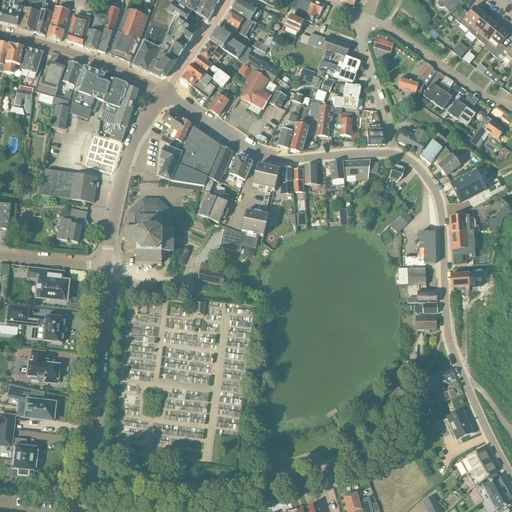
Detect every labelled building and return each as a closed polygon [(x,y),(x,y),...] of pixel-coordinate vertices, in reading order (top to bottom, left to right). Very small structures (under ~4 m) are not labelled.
[(2,15),(0,22),(0,24),(18,28),(20,19),(23,0),(5,0),(5,4),(4,4),(2,15)] [(25,10),(19,31),(33,34),(40,10),(39,10),(41,2),(36,0),(35,4),(33,12),(25,10)] [(41,0),(41,2),(39,10),(40,10),(33,34),(45,38),(52,13),(46,11),(48,5),(45,4),(46,0),(41,0)] [(73,10),(91,15),(97,0),(98,1),(98,0),(62,0),(75,3),(73,10)] [(113,0),(108,18),(104,30),(112,33),(115,24),(119,11),(115,10),(117,3),(115,2),(116,0),(114,0),(113,0)] [(173,19),(187,26),(193,16),(185,12),(187,9),(179,5),(180,4),(178,3),(178,4),(172,1),(172,0),(158,0),(150,24),(168,31),(173,19)] [(194,14),(208,22),(213,12),(199,5),(191,0),(187,0),(182,0),(180,4),(179,5),(187,9),(185,12),(193,16),(194,14)] [(201,0),(199,5),(213,12),(220,0),(219,0),(201,0)] [(241,0),(236,0),(230,11),(249,22),(250,21),(257,9),(241,0)] [(286,0),(284,6),(290,8),(293,0),(286,0)] [(293,0),(290,8),(295,11),(300,0),(293,0)] [(300,0),(295,11),(301,13),(306,2),(301,0),(300,0)] [(449,13),(451,11),(459,5),(455,0),(440,0),(439,1),(438,3),(438,5),(438,6),(440,8),(441,9),(443,9),(445,8),(449,13)] [(313,1),(311,4),(307,16),(305,21),(312,24),(313,23),(314,20),(317,22),(320,15),(324,6),(313,1)] [(301,13),(307,16),(311,4),(306,2),(301,13)] [(96,52),(99,43),(107,17),(99,15),(100,9),(96,8),(95,14),(90,32),(87,39),(85,49),(96,52)] [(455,21),(462,26),(468,32),(471,29),(483,15),(474,8),(469,15),(464,11),(455,21)] [(50,29),(47,39),(61,43),(69,13),(56,9),(50,29)] [(143,17),(137,14),(130,37),(132,38),(131,41),(129,40),(120,61),(130,65),(134,56),(140,41),(148,19),(151,12),(145,10),(143,17)] [(109,56),(120,61),(129,40),(131,41),(132,38),(130,37),(137,14),(136,14),(126,11),(118,34),(109,56)] [(249,22),(230,11),(222,25),(236,34),(248,40),(245,38),(251,27),(254,29),(256,25),(250,21),(249,22)] [(67,43),(83,48),(89,24),(91,16),(86,14),(84,22),(81,21),(73,19),(72,27),(67,43)] [(292,15),(283,35),(296,40),(304,21),(292,15)] [(480,36),(491,22),(483,15),(471,29),(468,32),(476,40),(480,36)] [(435,17),(431,21),(435,26),(440,22),(435,17)] [(176,63),(177,60),(179,58),(180,59),(197,34),(187,27),(187,26),(173,19),(168,31),(167,32),(149,74),(161,80),(161,79),(165,78),(166,78),(177,63),(176,63)] [(491,22),(480,36),(476,40),(485,46),(488,43),(500,29),(491,22)] [(149,74),(167,32),(168,31),(150,24),(142,43),(144,44),(137,58),(133,67),(148,74),(149,74)] [(217,47),(243,65),(247,56),(251,51),(245,48),(230,39),(232,35),(221,28),(220,27),(219,27),(218,28),(209,42),(217,47)] [(492,55),(496,59),(505,48),(501,45),(508,36),(500,29),(488,43),(496,50),(492,55)] [(105,55),(112,33),(104,30),(97,52),(105,55)] [(311,34),(310,38),(303,35),(300,42),(323,50),(346,58),(350,46),(326,37),(326,40),(311,34)] [(263,45),(257,41),(253,48),(265,54),(268,48),(272,51),(278,41),(272,38),(271,39),(268,37),(263,45)] [(393,44),(377,39),(374,49),(390,54),(393,44)] [(0,71),(4,73),(9,45),(0,42),(0,71)] [(219,63),(225,54),(218,49),(209,43),(199,56),(210,63),(213,59),(219,63)] [(20,67),(22,58),(24,48),(9,45),(4,73),(14,75),(15,66),(20,67)] [(456,48),(452,53),(460,59),(464,54),(456,48)] [(511,49),(510,52),(505,48),(496,59),(501,63),(506,57),(511,62),(507,65),(511,68),(511,66),(511,49)] [(37,76),(43,54),(43,53),(26,49),(23,59),(21,71),(37,76)] [(325,52),(323,59),(329,61),(332,54),(325,52)] [(247,56),(243,65),(251,71),(252,72),(258,74),(264,79),(271,68),(260,61),(259,63),(247,56)] [(217,71),(207,63),(199,57),(193,64),(201,70),(205,73),(207,70),(214,75),(212,78),(213,79),(212,81),(217,85),(222,89),(229,80),(217,71)] [(338,67),(342,69),(356,74),(360,63),(346,58),(343,64),(339,62),(338,67)] [(69,63),(62,83),(75,87),(82,67),(69,63)] [(212,81),(200,71),(192,65),(186,73),(187,74),(182,80),(208,100),(213,92),(214,89),(217,85),(212,81)] [(247,80),(251,71),(243,65),(238,74),(247,80)] [(402,78),(399,90),(407,92),(407,95),(408,97),(411,98),(413,97),(414,94),(420,96),(423,87),(424,85),(426,86),(429,81),(436,72),(432,70),(433,70),(426,65),(419,74),(419,75),(417,83),(402,78)] [(483,75),(486,70),(480,65),(476,70),(482,75),(483,75)] [(43,82),(38,81),(34,94),(55,100),(58,91),(65,70),(55,67),(54,69),(48,68),(43,82)] [(76,93),(70,113),(88,120),(91,113),(96,100),(100,101),(104,103),(111,83),(103,80),(105,76),(84,68),(81,77),(76,93)] [(266,79),(277,88),(284,92),(290,94),(284,91),(285,90),(288,90),(289,88),(287,86),(276,79),(279,74),(271,68),(264,79),(266,79)] [(338,80),(348,84),(352,85),(356,74),(342,69),(338,80)] [(486,70),(483,75),(490,80),(492,82),(497,85),(499,82),(501,80),(494,74),(488,69),(486,70)] [(271,98),(274,92),(277,88),(266,79),(264,79),(258,74),(252,72),(245,83),(248,85),(241,99),(263,111),(270,97),(271,98)] [(314,76),(302,72),(299,80),(314,85),(315,79),(313,78),(314,76)] [(238,78),(235,83),(242,87),(245,82),(238,78)] [(423,97),(433,104),(449,81),(446,79),(443,83),(442,82),(438,89),(432,85),(423,97)] [(112,80),(111,83),(104,103),(103,111),(116,117),(119,109),(118,109),(121,101),(123,101),(128,87),(128,86),(112,80)] [(316,89),(312,101),(313,101),(314,101),(318,91),(319,90),(322,82),(319,81),(316,89)] [(449,81),(433,104),(443,111),(452,98),(446,94),(453,84),(449,81)] [(330,94),(333,85),(324,82),(321,91),(330,94)] [(345,85),(343,97),(359,99),(360,88),(350,86),(345,85)] [(456,85),(452,90),(457,94),(461,89),(456,85)] [(139,91),(136,90),(128,87),(123,101),(121,101),(118,109),(119,109),(116,117),(117,117),(114,128),(125,131),(126,129),(126,130),(138,94),(139,91)] [(275,93),(274,95),(269,104),(279,110),(284,101),(286,98),(292,102),(295,96),(290,94),(284,92),(277,88),(274,92),(275,93)] [(18,90),(16,98),(14,106),(21,107),(23,99),(26,100),(24,108),(26,114),(30,114),(32,101),(34,93),(32,93),(19,90),(18,90)] [(323,103),(324,103),(327,94),(318,91),(314,101),(320,103),(323,103)] [(59,93),(56,103),(63,105),(66,95),(59,93)] [(447,114),(457,121),(474,97),(469,94),(462,105),(456,101),(447,114)] [(219,117),(224,109),(229,102),(218,96),(215,100),(209,110),(219,117)] [(296,96),(294,101),(301,104),(303,99),(296,96)] [(357,111),(359,99),(343,97),(343,99),(335,98),(334,107),(357,111)] [(474,97),(457,121),(467,128),(476,115),(470,111),(478,101),(474,97)] [(96,100),(91,113),(95,114),(100,101),(96,100)] [(312,103),(311,111),(310,121),(318,122),(320,108),(320,103),(314,101),(313,101),(312,104),(312,103)] [(320,108),(318,122),(317,137),(328,138),(329,121),(331,121),(332,111),(333,109),(324,108),(326,104),(324,103),(323,103),(320,103),(320,108)] [(57,106),(52,128),(64,131),(68,112),(69,108),(67,108),(66,108),(62,107),(57,106)] [(23,110),(13,108),(10,114),(24,116),(23,110)] [(164,123),(164,126),(163,136),(181,146),(180,147),(181,148),(191,126),(170,111),(162,122),(164,123)] [(362,122),(368,122),(368,121),(371,121),(371,119),(368,118),(369,112),(363,112),(362,122)] [(481,112),(477,116),(477,121),(482,123),(486,120),(486,118),(486,114),(484,114),(481,112)] [(342,115),(341,127),(340,137),(351,138),(353,116),(350,116),(350,114),(348,114),(347,116),(342,115)] [(481,128),(470,143),(478,150),(481,146),(482,145),(482,143),(481,141),(480,140),(486,133),(496,141),(504,130),(487,118),(481,128)] [(296,125),(295,129),(289,150),(302,153),(304,144),(309,129),(296,125)] [(182,154),(181,155),(170,182),(170,183),(192,186),(204,188),(207,179),(221,148),(191,126),(181,148),(184,149),(182,154)] [(289,150),(295,129),(288,126),(287,130),(283,129),(282,131),(280,137),(278,147),(289,150)] [(121,144),(125,131),(114,128),(111,140),(110,141),(121,144)] [(367,131),(368,146),(385,146),(384,135),(383,131),(367,131)] [(403,132),(398,142),(420,154),(425,145),(425,144),(429,138),(418,132),(414,138),(403,132)] [(463,133),(458,141),(467,147),(470,143),(472,139),(463,133)] [(430,166),(435,160),(444,148),(448,143),(438,135),(420,158),(430,166)] [(94,136),(85,166),(111,175),(121,145),(94,136)] [(158,177),(158,178),(159,178),(170,183),(170,182),(181,155),(182,154),(165,147),(161,159),(160,161),(165,163),(165,164),(162,163),(160,168),(162,168),(159,175),(158,177)] [(204,188),(203,193),(210,194),(214,182),(219,185),(226,168),(229,163),(231,157),(232,155),(233,154),(221,147),(221,148),(207,179),(204,188)] [(459,168),(444,148),(435,160),(439,166),(438,167),(446,177),(454,171),(459,168)] [(233,166),(227,180),(233,182),(235,177),(245,182),(252,164),(237,157),(233,166)] [(368,181),(370,161),(345,163),(346,178),(356,177),(357,181),(367,181),(368,181)] [(342,163),(330,164),(331,168),(332,178),(332,182),(336,181),(337,188),(345,187),(344,180),(343,173),(342,163)] [(253,187),(264,189),(274,192),(280,171),(258,165),(253,187)] [(405,168),(394,165),(390,179),(388,184),(386,188),(380,200),(386,203),(392,191),(391,190),(395,182),(398,182),(402,177),(405,168)] [(317,186),(316,170),(316,166),(305,167),(305,187),(317,186)] [(282,169),(282,179),(281,195),(293,195),(293,169),(282,169)] [(303,193),(303,180),(303,170),(293,170),(294,193),(303,193)] [(72,201),(83,203),(93,204),(97,178),(87,177),(45,171),(42,197),(72,201)] [(476,174),(461,182),(452,186),(461,204),(485,192),(476,174)] [(332,178),(323,179),(325,192),(331,192),(331,189),(330,182),(332,182),(332,178)] [(198,216),(201,217),(219,225),(227,204),(207,195),(198,216)] [(137,256),(137,265),(162,265),(162,257),(165,257),(165,254),(174,254),(175,229),(172,229),(172,214),(162,201),(145,200),(132,213),(132,228),(126,228),(125,253),(134,253),(134,256),(137,256)] [(0,231),(0,232),(0,230),(8,231),(8,233),(9,233),(11,205),(0,204),(0,231)] [(60,226),(60,225),(55,228),(58,233),(59,233),(57,240),(78,244),(80,230),(81,230),(89,225),(86,220),(87,213),(71,210),(69,221),(61,220),(60,226)] [(224,229),(219,248),(240,253),(242,247),(255,250),(257,241),(258,241),(259,237),(263,238),(268,216),(258,214),(247,211),(244,224),(241,232),(241,234),(234,232),(234,233),(224,229)] [(405,213),(386,231),(393,238),(412,220),(405,213)] [(450,218),(452,242),(473,240),(473,232),(470,232),(469,216),(450,218)] [(426,270),(426,265),(436,265),(435,234),(425,234),(420,234),(420,249),(419,249),(419,258),(405,258),(405,270),(426,270)] [(473,240),(452,242),(452,250),(454,266),(467,266),(465,249),(474,249),(473,240)] [(184,267),(190,253),(183,250),(177,264),(184,267)] [(479,265),(490,265),(489,254),(478,255),(479,265)] [(475,302),(485,301),(511,300),(511,274),(503,275),(503,268),(473,269),(473,276),(469,276),(469,275),(452,275),(453,280),(453,288),(469,288),(469,282),(473,282),(475,302)] [(39,281),(37,299),(67,302),(67,301),(68,301),(69,301),(70,300),(70,299),(71,298),(71,296),(71,295),(71,294),(71,292),(70,292),(70,291),(70,290),(69,290),(68,290),(68,288),(67,287),(67,289),(65,288),(66,282),(63,282),(64,273),(63,273),(40,270),(39,281)] [(407,287),(418,286),(426,286),(426,270),(416,270),(409,270),(399,271),(399,287),(407,287)] [(200,271),(199,281),(222,286),(224,276),(213,274),(200,271)] [(408,305),(419,305),(437,304),(436,293),(418,293),(419,300),(407,300),(408,305)] [(16,301),(15,314),(35,316),(36,303),(16,301)] [(205,303),(196,301),(194,316),(203,317),(205,303)] [(423,313),(423,315),(437,315),(437,306),(427,306),(415,307),(415,313),(423,313)] [(62,345),(65,317),(46,315),(46,317),(40,317),(39,323),(45,324),(43,340),(53,341),(53,344),(62,345)] [(416,318),(416,321),(417,331),(436,331),(435,317),(423,318),(416,318)] [(45,379),(45,383),(58,384),(58,382),(59,383),(60,373),(59,373),(60,366),(44,365),(45,353),(32,352),(31,363),(29,363),(28,377),(45,379)] [(452,369),(439,374),(442,381),(438,383),(439,385),(437,386),(437,389),(434,390),(433,387),(429,389),(431,395),(444,390),(441,384),(447,382),(456,379),(452,369)] [(442,381),(439,374),(429,378),(430,380),(425,382),(428,389),(429,389),(433,387),(434,390),(437,389),(437,386),(439,385),(438,383),(442,381)] [(445,396),(447,402),(453,399),(450,392),(442,395),(443,397),(445,396)] [(443,397),(442,395),(437,397),(440,405),(447,402),(445,396),(443,397)] [(415,403),(418,410),(414,412),(414,411),(407,414),(410,421),(434,413),(429,398),(415,403)] [(28,401),(26,419),(53,422),(55,404),(28,401)] [(473,434),(463,412),(447,419),(448,420),(444,422),(447,428),(451,427),(457,441),(473,434)] [(1,418),(0,425),(0,427),(1,427),(1,429),(13,431),(15,420),(15,415),(1,414),(1,418)] [(12,440),(13,431),(1,429),(1,427),(0,427),(0,447),(13,449),(13,445),(16,445),(13,469),(19,470),(18,476),(29,478),(30,471),(36,472),(36,471),(35,471),(38,450),(36,449),(36,446),(26,445),(26,441),(12,440)] [(460,462),(467,474),(490,462),(483,450),(476,454),(476,453),(474,454),(474,455),(460,462)] [(487,479),(489,481),(497,476),(496,474),(497,474),(490,462),(467,474),(474,486),(487,479)] [(483,504),(506,491),(499,478),(498,478),(497,476),(489,481),(490,483),(476,491),(483,504)] [(498,511),(504,509),(505,511),(511,507),(511,501),(506,491),(483,504),(487,511),(498,511)] [(344,498),(347,511),(355,511),(361,511),(360,511),(372,511),(369,499),(359,502),(357,494),(351,496),(351,494),(344,496),(345,498),(344,498)] [(422,502),(427,511),(438,505),(433,496),(422,502)]
